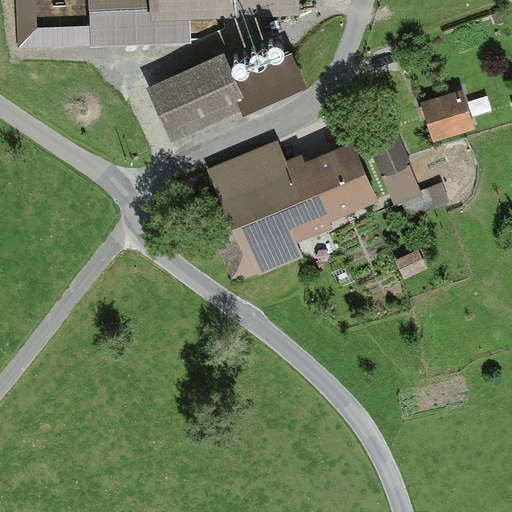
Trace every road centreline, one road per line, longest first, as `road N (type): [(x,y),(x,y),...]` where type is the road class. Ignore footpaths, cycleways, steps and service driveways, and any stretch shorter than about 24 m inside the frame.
road 1 (unclassified): [(404,511),(360,421),(250,317),(132,226)]
road 2 (residential): [(365,0),(342,58),(301,110),(126,186)]
road 3 (residential): [(132,226),(0,385)]
road 4 (unclassified): [(126,186),(0,110)]
road 5 (track): [(363,5),(233,25)]
